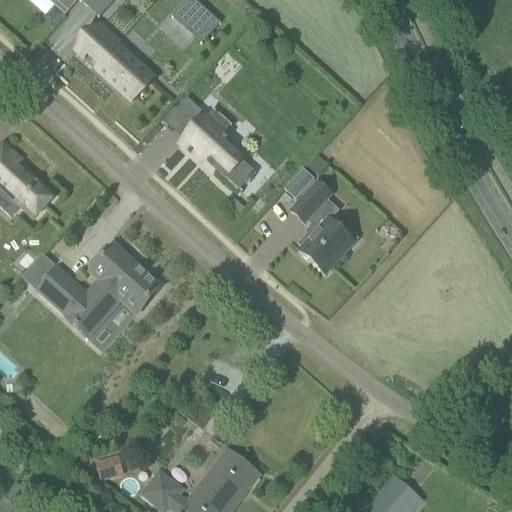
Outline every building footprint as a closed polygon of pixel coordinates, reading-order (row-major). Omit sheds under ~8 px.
[(59,0),(56,3),(68,13),(79,2),(80,0),(59,0)] [(99,0),(108,8),(115,0),(99,0)] [(192,0),(188,0),(171,19),(201,46),(220,25),(192,0)] [(152,82),(115,48),(118,45),(100,28),(97,31),(96,31),(76,52),(85,60),(88,57),(99,67),(96,71),(132,104),(152,82)] [(186,100),(177,110),(196,128),(179,146),(199,164),(203,160),(225,180),(238,192),(247,182),(249,184),(253,179),(252,177),(255,173),(242,162),(220,141),(222,139),(232,128),(212,110),(206,118),(186,100)] [(21,163),(3,148),(0,150),(0,192),(3,196),(0,200),(0,208),(11,218),(18,210),(32,224),(54,200),(18,166),(21,163)] [(302,172),(284,192),(295,202),(311,184),(314,182),(302,172)] [(317,185),(290,215),(304,227),(308,222),(308,223),(310,224),(313,227),(310,231),(306,235),(308,236),(298,247),(302,250),(298,255),(324,278),(354,246),(324,218),(332,209),(326,203),(330,197),(317,185)] [(155,286),(149,281),(148,282),(146,280),(144,278),(145,277),(139,272),(138,273),(113,251),(92,274),(99,281),(86,297),(57,272),(52,277),(36,295),(65,321),(81,303),(103,323),(122,301),(138,316),(159,292),(154,287),(155,286)] [(43,258),(22,281),(33,291),(54,269),(43,258)] [(103,323),(81,303),(65,321),(87,340),(103,323)] [(105,436),(95,427),(85,439),(96,447),(105,436)] [(168,511),(169,511),(232,511),(259,478),(227,453),(188,504),(180,498),(183,493),(160,475),(142,498),(159,511),(168,511)] [(123,478),(118,460),(96,465),(101,484),(123,478)] [(365,511),(413,511),(420,504),(393,480),(365,511)] [(0,511),(25,511),(35,500),(28,494),(29,491),(15,481),(0,501),(0,511)]
